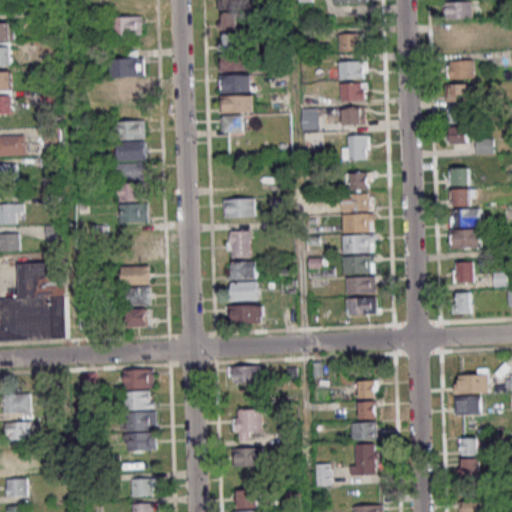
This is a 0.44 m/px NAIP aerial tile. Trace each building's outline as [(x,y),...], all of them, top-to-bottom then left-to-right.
[(219,0),(220,30),(248,29),(248,12),(245,12),(244,0),(219,0)] [(444,18),(473,18),(473,1),(444,1),(444,18)] [(143,34),(143,16),(113,16),(113,35),(143,34)] [(0,22),(0,41),(16,41),(16,22),(0,22)] [(471,29),(448,29),(448,45),(471,45),(471,29)] [(221,50),(254,50),(254,33),(221,33),(221,50)] [(340,33),(340,50),(363,50),(363,33),(340,33)] [(13,46),(0,45),(0,65),(13,66),(13,46)] [(117,78),(117,98),(145,98),(144,52),(124,52),(124,58),(111,58),(112,78),(117,78)] [(252,69),(252,55),(221,55),(221,69),(252,69)] [(474,77),(474,59),(451,59),(451,77),(474,77)] [(369,78),(369,60),(340,60),(340,78),(369,78)] [(0,113),(14,113),(14,71),(0,70),(0,113)] [(221,74),(221,91),(253,91),(253,74),(221,74)] [(367,82),(341,82),(341,99),(367,99),(367,82)] [(469,84),(447,84),(447,101),(469,101),(469,84)] [(222,112),(254,112),(254,95),(222,95),(222,112)] [(471,123),(471,106),(450,106),(450,122),(471,123)] [(367,124),(367,107),(343,107),(343,124),(367,124)] [(244,132),(244,114),(222,114),(222,132),(244,132)] [(118,139),(147,139),(147,120),(118,120),(118,139)] [(451,126),(451,143),(469,143),(469,126),(451,126)] [(371,159),(370,134),(349,134),(349,147),(345,147),(345,159),(371,159)] [(0,155),(27,155),(27,135),(0,135),(0,155)] [(495,138),(477,138),(477,153),(495,153),(495,138)] [(118,141),(118,160),(147,160),(147,141),(118,141)] [(116,162),(116,179),(147,179),(147,162),(116,162)] [(0,177),(0,187),(23,186),(22,163),(0,163),(0,177)] [(454,167),(454,185),(471,185),(471,167),(454,167)] [(255,168),(229,168),(229,185),(255,185),(255,168)] [(353,171),(353,189),(372,189),(372,171),(353,171)] [(46,207),(59,207),(59,178),(46,178),(46,207)] [(149,222),(149,201),(147,201),(147,183),(120,184),(120,222),(149,222)] [(478,188),(454,188),(454,205),(478,205),(478,188)] [(375,211),(375,192),(344,192),(344,211),(375,211)] [(255,198),(225,198),(225,216),(255,216),(255,198)] [(25,212),(25,203),(0,202),(0,222),(16,223),(16,212),(25,212)] [(454,209),(454,226),(482,226),(482,209),(454,209)] [(375,231),(375,213),(345,213),(345,231),(375,231)] [(46,238),(62,238),(62,224),(46,224),(46,238)] [(251,230),(230,230),(230,257),(251,257),(251,230)] [(479,246),(479,230),(452,230),(452,246),(479,246)] [(0,250),(21,251),(21,233),(0,233),(0,250)] [(375,234),(345,234),(345,252),(375,252),(375,234)] [(151,305),(150,244),(123,245),(123,286),(124,286),(125,305),(151,305)] [(375,255),(345,255),(345,272),(375,272),(375,255)] [(258,279),(258,261),(231,261),(231,279),(258,279)] [(475,282),(475,261),(454,261),(454,282),(475,282)] [(0,339),(70,339),(68,262),(20,263),(20,298),(0,298),(0,339)] [(282,293),(296,293),(296,277),(293,277),(293,271),(288,271),(288,273),(282,273),(282,293)] [(495,271),(495,285),(509,285),(509,271),(495,271)] [(377,276),(348,276),(348,293),(377,293),(377,276)] [(259,300),(259,281),(232,282),(232,300),(259,300)] [(472,313),(472,291),(455,291),(455,313),(472,313)] [(377,313),(377,297),(348,297),(348,313),(377,313)] [(265,322),(265,305),(230,305),(230,322),(265,322)] [(149,326),(149,308),(128,308),(128,326),(149,326)] [(262,382),(262,365),(231,365),(231,382),(262,382)] [(155,388),(155,368),(125,369),(126,409),(156,408),(155,388)] [(490,368),(479,368),(479,374),(456,374),(456,393),(490,393),(490,368)] [(380,380),(361,380),(361,397),(380,397),(380,380)] [(5,412),(32,412),(32,393),(5,393),(5,412)] [(483,414),(483,395),(457,395),(457,414),(483,414)] [(378,401),(361,401),(361,418),(378,418),(378,401)] [(263,409),(235,409),(235,439),(254,439),(254,432),(263,432),(263,409)] [(157,411),(128,411),(128,451),(157,451),(157,411)] [(7,439),(30,439),(30,421),(7,421),(7,439)] [(378,439),(378,421),(353,421),(353,439),(378,439)] [(463,438),(464,477),(482,476),(481,438),(463,438)] [(354,475),(378,475),(378,443),(354,443),(354,475)] [(235,448),(235,465),(264,465),(264,448),(235,448)] [(29,468),(29,451),(5,451),(5,468),(29,468)] [(317,463),(318,486),(333,485),(333,463),(317,463)] [(29,478),(8,478),(8,495),(29,495),(29,478)] [(134,478),(134,495),(158,495),(158,478),(134,478)] [(483,481),(465,481),(465,497),(483,497),(483,481)] [(260,489),(238,489),(238,508),(260,508),(260,489)] [(460,500),(460,511),(487,511),(488,500),(460,500)] [(155,511),(156,503),(134,503),(134,511),(155,511)]
